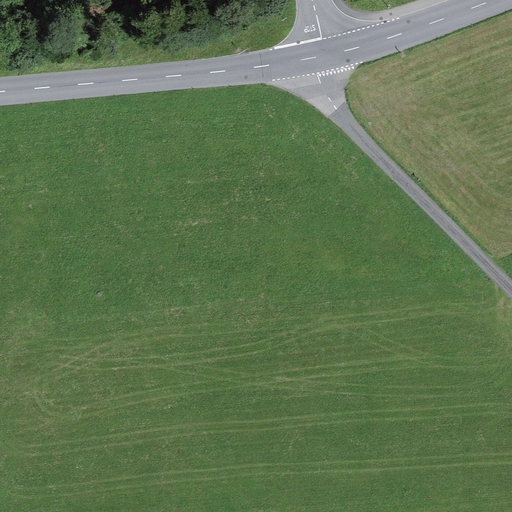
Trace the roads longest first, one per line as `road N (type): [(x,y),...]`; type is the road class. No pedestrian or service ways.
road 1 (tertiary): [(0,91),(320,55)]
road 2 (tertiary): [(320,55),(486,0)]
